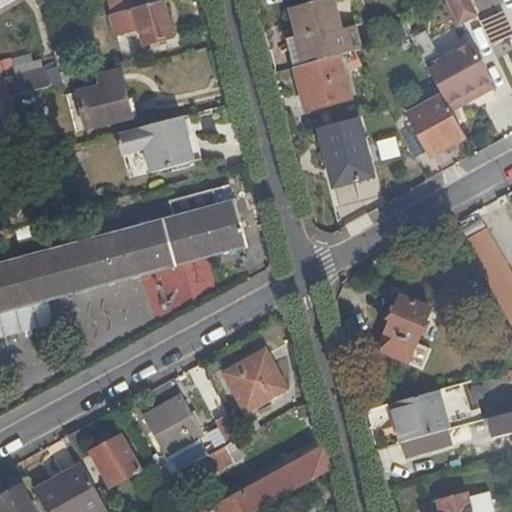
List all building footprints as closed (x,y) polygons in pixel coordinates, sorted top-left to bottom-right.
[(172,38),(161,0),(132,0),(135,9),(111,15),(116,34),(140,27),(145,45),(172,38)] [(310,50),(344,40),(332,0),(317,0),(298,6),(310,50)] [(410,38),(381,45),(393,69),(422,60),(410,38)] [(428,72),(447,105),(491,81),(472,44),(438,61),(440,65),(428,72)] [(352,100),(340,57),(294,69),(305,112),(352,100)] [(6,85),(14,100),(64,86),(58,71),(6,85)] [(120,72),(96,78),(98,89),(77,94),(86,131),(132,120),(120,72)] [(0,103),(13,100),(6,87),(0,87),(0,103)] [(86,131),(77,94),(66,97),(75,133),(86,131)] [(430,157),(465,138),(442,96),(407,114),(430,157)] [(195,163),(183,118),(117,136),(122,156),(147,150),(153,174),(195,163)] [(22,133),(29,160),(41,156),(34,130),(22,133)] [(331,184),(343,228),(406,193),(381,138),(362,147),(373,170),(363,176),(331,184)] [(177,263),(246,244),(246,247),(250,246),(236,197),(233,198),(234,199),(232,200),(228,183),(167,201),(171,217),(164,218),(164,216),(162,217),(162,219),(0,262),(0,311),(174,264),(175,266),(178,266),(177,263)] [(478,219),(457,231),(464,244),(485,231),(478,219)] [(508,324),(511,333),(511,278),(485,231),(464,244),(508,324)] [(417,347),(431,312),(401,299),(378,353),(422,371),(429,352),(417,347)] [(288,390),(266,350),(224,372),(246,412),(288,390)] [(438,393),(446,425),(471,419),(463,386),(438,393)] [(399,426),(403,444),(448,432),(446,425),(438,393),(393,404),(399,426)] [(202,435),(181,397),(144,419),(165,456),(202,435)] [(393,427),(399,426),(393,404),(388,406),(393,427)] [(301,421),(316,417),(313,406),(298,410),(301,421)] [(511,414),(490,420),(495,439),(511,435),(511,414)] [(242,438),(230,416),(218,423),(230,445),(242,438)] [(80,431),(67,437),(81,462),(93,456),(111,488),(142,472),(122,437),(92,454),(80,431)] [(448,432),(403,444),(408,464),(456,451),(451,431),(448,432)] [(226,447),(173,476),(182,491),(235,463),(226,447)] [(255,511),(330,471),(324,448),(208,511),(255,511)] [(84,466),(36,493),(46,511),(105,511),(108,510),(84,466)] [(35,511),(22,487),(0,499),(0,509),(1,511),(35,511)] [(471,511),(467,497),(440,504),(442,511),(471,511)]
